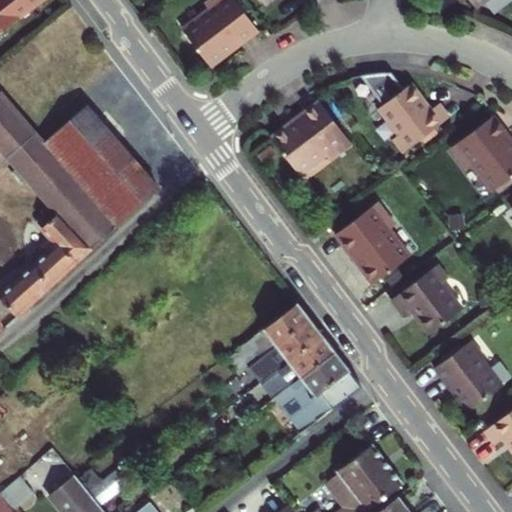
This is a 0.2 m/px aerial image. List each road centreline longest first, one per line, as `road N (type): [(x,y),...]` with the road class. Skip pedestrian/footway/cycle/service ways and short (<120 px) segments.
road 1 (tertiary): [(197,132),(280,241),(302,256),(384,378)]
road 2 (residential): [(214,511),(384,378)]
road 3 (residential): [(197,132),(282,68),(379,40)]
road 4 (tertiary): [(384,378),(486,511)]
road 5 (tertiary): [(95,0),(197,132)]
road 6 (residential): [(379,40),(441,44),(511,73)]
